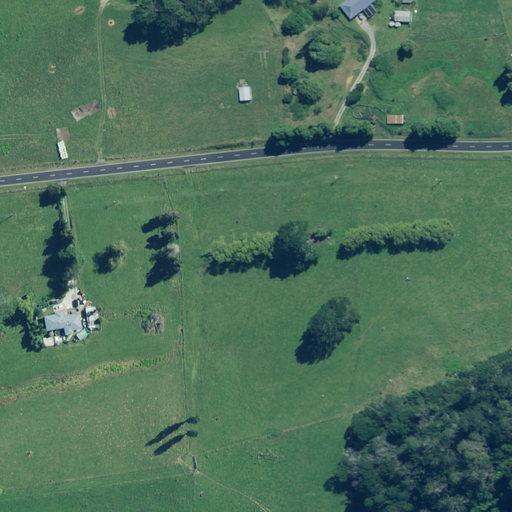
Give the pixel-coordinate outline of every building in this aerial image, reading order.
[(379,0),(350,0),(343,6),(354,20),(366,10),(372,18),(380,13),(373,5),(379,0)] [(397,14),(394,13),(393,19),(397,19),(397,22),(412,22),(413,12),(397,12),(397,14)] [(247,87),(247,81),(241,82),(242,101),(253,101),(252,87),(247,87)] [(389,115),(389,124),(406,125),(406,115),(389,115)] [(94,309),(84,310),(86,322),(95,320),(94,309)] [(63,316),(62,311),(54,312),(54,315),(43,317),(45,331),(63,328),(64,336),(72,334),(71,331),(80,329),(77,313),(63,316)]
